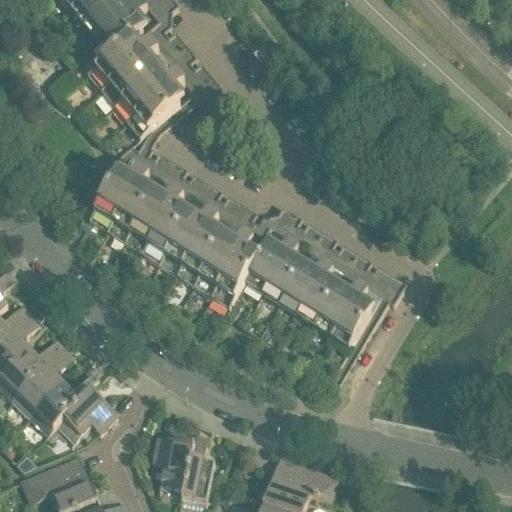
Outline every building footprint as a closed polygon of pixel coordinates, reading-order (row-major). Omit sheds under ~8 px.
[(61,0),(73,14),(86,30),(122,0),(61,0)] [(122,0),(86,30),(99,46),(112,61),(112,62),(128,49),(142,38),(143,37),(148,33),(139,22),(148,14),(145,11),(144,9),(141,5),(136,0),(122,0)] [(158,0),(145,11),(148,14),(153,20),(172,4),(168,0),(158,0)] [(172,4),(153,20),(159,28),(164,24),(164,25),(179,13),(172,4)] [(144,40),(152,49),(171,33),(164,25),(164,24),(159,28),(144,40)] [(88,81),(114,114),(154,80),(159,77),(168,69),(164,64),(157,55),(152,49),(144,40),(142,38),(128,49),(112,62),(112,61),(88,81)] [(157,55),(164,64),(183,48),(176,39),(157,55)] [(164,64),(168,69),(170,72),(190,56),(183,48),(164,64)] [(253,58),(260,67),(272,58),(264,49),(253,58)] [(177,80),(178,81),(197,65),(190,56),(170,72),(177,80)] [(182,87),(185,90),(189,95),(209,79),(202,71),(182,87)] [(50,92),(53,96),(63,106),(64,105),(65,104),(83,88),(82,87),(71,74),(50,92)] [(168,87),(159,77),(154,80),(114,114),(127,129),(140,145),(140,146),(152,136),(180,113),(185,109),(185,108),(176,98),(185,90),(182,87),(181,85),(178,81),(177,80),(168,87)] [(189,95),(197,104),(216,88),(209,79),(189,95)] [(216,88),(197,104),(204,112),(223,96),(216,88)] [(130,171),(140,178),(154,156),(143,150),(130,171)] [(160,160),(146,181),(150,184),(156,187),(169,166),(160,160)] [(156,187),(165,193),(179,172),(169,166),(156,187)] [(19,173),(26,181),(30,177),(24,169),(19,173)] [(108,240),(125,250),(152,206),(156,201),(144,194),(150,184),(146,181),(145,180),(140,178),(130,171),(127,170),(127,169),(121,178),(117,184),(90,229),(91,229),(108,240)] [(165,193),(174,198),(175,199),(188,178),(179,172),(165,193)] [(194,181),(181,203),(190,209),(204,187),(194,181)] [(190,209),(196,212),(200,215),(213,193),(204,187),(190,209)] [(213,193),(200,215),(208,220),(209,220),(223,199),(213,193)] [(143,261),(160,272),(187,228),(190,223),(196,212),(190,209),(181,203),(180,202),(175,199),(174,198),(167,208),(156,201),(152,206),(125,250),(143,261)] [(216,224),(220,227),(225,230),(239,209),(229,203),(216,224)] [(231,234),(235,236),(248,215),(239,209),(225,230),(231,234)] [(271,236),(280,242),(293,220),(283,214),(273,230),(270,235),(271,236)] [(248,215),(235,236),(243,241),(244,242),(257,221),(248,215)] [(178,283),(195,294),(222,249),(231,234),(225,230),(220,227),(216,224),(215,224),(209,220),(208,220),(202,230),(190,223),(187,228),(160,272),(178,283)] [(280,242),(288,247),(289,247),(303,226),(293,220),(280,242)] [(263,224),(250,246),(254,248),(261,252),(261,251),(271,236),(270,235),(273,230),(263,224)] [(296,251),(300,254),(305,257),(318,236),(309,230),(296,251)] [(233,311),(246,289),(257,271),(256,271),(267,254),(261,251),(261,252),(254,248),(250,246),(249,245),(244,242),(243,241),(235,236),(231,234),(222,249),(195,294),(212,305),(230,315),(233,311)] [(263,300),(281,310),(302,276),(305,271),(293,264),(300,254),(296,251),(294,250),(289,247),(288,247),(280,242),(271,236),(261,251),(267,254),(256,271),(257,271),(246,289),(263,300)] [(318,236),(305,257),(315,263),(328,242),(318,236)] [(315,263),(323,268),(324,269),(337,248),(328,242),(315,263)] [(330,273),(334,275),(340,279),(353,257),(344,251),(330,273)] [(353,257),(340,279),(346,282),(349,285),(363,263),(353,257)] [(349,285),(358,290),(359,291),(372,269),(363,263),(349,285)] [(298,321),(316,332),(337,298),(346,282),(340,279),(334,275),(330,273),(329,272),(324,269),(323,268),(317,278),(305,271),(302,276),(281,310),(298,321)] [(365,294),(369,297),(375,300),(388,279),(378,273),(365,294)] [(0,319),(8,312),(0,303),(0,302),(17,285),(8,276),(0,284),(0,319)] [(397,285),(388,279),(375,300),(381,304),(384,306),(397,285)] [(337,298),(316,332),(333,343),(350,353),(351,354),(372,320),(381,304),(375,300),(369,297),(365,294),(363,293),(359,291),(358,290),(349,285),(346,282),(337,298)] [(407,291),(397,285),(384,306),(394,312),(407,291)] [(171,305),(167,312),(176,318),(181,311),(171,305)] [(239,314),(233,311),(230,315),(227,320),(233,324),(239,314)] [(0,352),(32,320),(23,312),(5,329),(0,324),(0,352)] [(0,352),(0,386),(31,355),(23,347),(41,329),(32,320),(0,352)] [(215,330),(210,338),(214,340),(219,332),(215,330)] [(0,386),(0,392),(14,406),(66,354),(57,345),(39,363),(31,355),(0,386)] [(14,406),(31,423),(65,389),(57,381),(75,363),(66,354),(14,406)] [(49,441),(59,431),(58,430),(92,396),(100,388),(91,379),(73,397),(65,389),(31,423),(49,441)] [(58,430),(59,431),(76,448),(92,431),(100,440),(118,422),(92,396),(58,430)] [(184,498),(183,498),(180,511),(206,511),(216,470),(204,468),(209,443),(196,441),(194,451),(184,498)] [(160,494),(183,498),(184,498),(194,451),(158,444),(153,469),(165,471),(160,494)] [(24,463),(21,460),(15,466),(18,469),(24,463)] [(51,502),(55,511),(89,511),(98,508),(79,462),(22,487),(32,511),(51,502)] [(280,464),(264,511),(307,511),(310,503),(330,509),(339,485),(280,464)]
